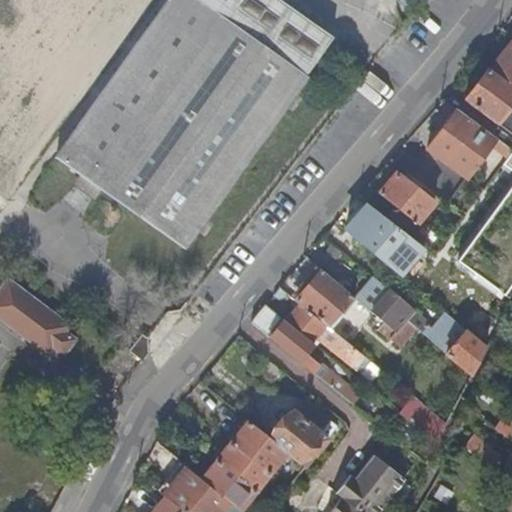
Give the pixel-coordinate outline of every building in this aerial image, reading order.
[(103,190),(131,210),(183,246),(330,37),(277,0),(170,0),(58,159),(84,177),(103,190)] [(333,32),(286,0),(277,0),(330,37),(333,32)] [(511,40),(489,70),(511,87),(511,40)] [(488,69),(464,100),(496,125),(511,103),(511,87),(489,70),(488,69)] [(496,125),(464,100),(456,110),(471,121),(489,134),(496,125)] [(500,143),(511,126),(511,103),(496,125),(489,134),(498,141),(500,143)] [(493,148),(498,141),(489,134),(471,121),(456,110),(426,149),(465,178),(489,145),(493,148)] [(511,151),(500,143),(498,141),(493,148),(491,152),(511,167),(511,151)] [(394,173),(378,194),(394,207),(416,224),(432,203),(394,173)] [(84,177),(76,187),(95,201),(103,190),(84,177)] [(487,188),(490,184),(485,180),(482,184),(487,188)] [(511,184),(455,261),(491,286),(493,283),(502,290),(511,278),(511,276),(511,184)] [(416,224),(394,207),(384,219),(366,206),(344,232),(396,274),(420,247),(407,236),(416,224)] [(327,258),(318,268),(345,291),(354,282),(327,258)] [(316,267),(289,298),(298,305),(327,328),(353,298),(345,291),(318,268),(316,267)] [(0,290),(0,318),(39,349),(44,343),(52,349),(62,357),(75,340),(65,332),(69,327),(8,280),(0,290)] [(491,286),(480,301),(502,318),(511,302),(511,298),(502,290),(493,283),(491,286)] [(292,312),(298,305),(289,298),(280,290),(274,297),(292,312)] [(388,291),(379,301),(376,306),(370,312),(385,325),(403,304),(388,291)] [(477,306),(499,324),(502,318),(480,301),(477,306)] [(424,321),(403,304),(385,325),(394,333),(405,321),(414,329),(470,375),(486,348),(452,320),(446,328),(458,337),(448,349),(424,326),(424,321)] [(298,305),(292,312),(284,321),(313,345),(315,347),(319,342),(359,375),(369,363),(327,328),(298,305)] [(306,354),(313,345),(284,321),(266,307),(251,324),(352,405),(359,397),(306,354)] [(394,333),(388,340),(397,348),(414,329),(405,321),(394,333)] [(388,340),(394,333),(385,325),(380,332),(388,340)] [(131,351),(139,357),(149,345),(148,340),(143,335),(131,351)] [(48,355),(52,349),(44,343),(39,349),(48,355)] [(369,363),(359,375),(368,382),(378,370),(369,363)] [(411,397),(397,413),(438,447),(444,424),(411,397)] [(320,434),(329,422),(303,401),(294,413),(293,412),(289,415),(285,414),(282,418),(283,423),(269,440),(285,452),(304,467),(327,439),(320,434)] [(89,420),(79,418),(78,428),(87,429),(89,420)] [(511,428),(499,419),(491,429),(509,444),(511,440),(511,428)] [(245,421),(200,480),(234,508),(238,511),(285,452),(269,440),(245,421)] [(461,449),(470,456),(487,469),(496,457),(471,437),(461,449)] [(470,456),(450,481),(459,488),(475,501),(496,476),(487,469),(470,456)] [(349,477),(335,493),(340,497),(358,511),(377,511),(403,481),(373,457),(354,480),(349,477)] [(200,480),(180,464),(171,476),(178,482),(165,498),(181,511),(217,511),(221,507),(227,511),(238,511),(234,508),(200,480)] [(165,498),(178,482),(171,476),(158,492),(165,498)] [(358,511),(340,497),(328,511),(358,511)] [(181,511),(165,498),(153,511),(181,511)]
